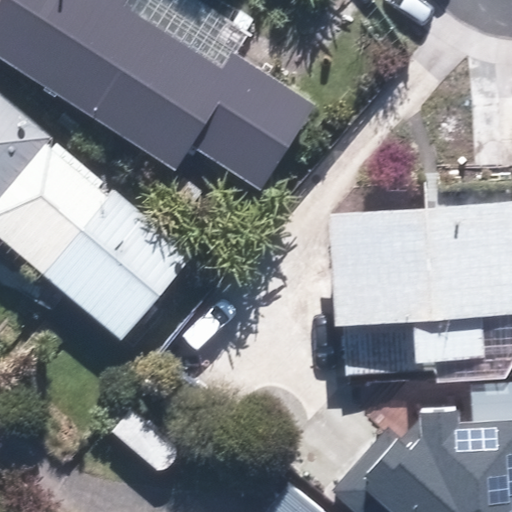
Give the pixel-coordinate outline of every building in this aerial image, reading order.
[(0,0),(0,73),(164,178),(181,151),(248,194),(305,105),(228,56),(242,34),(188,0),(0,0)] [(183,257),(0,105),(0,253),(110,345),(183,257)] [(511,316),(511,196),(511,185),(416,191),(418,211),(309,218),(318,330),(335,329),(338,380),(421,374),(424,413),(480,409),(507,358),(504,317),(511,316)] [(310,375),(213,299),(162,363),(260,439),(310,375)] [(140,391),(110,428),(168,475),(198,438),(140,391)] [(311,511),(278,485),(257,511),(311,511)]
